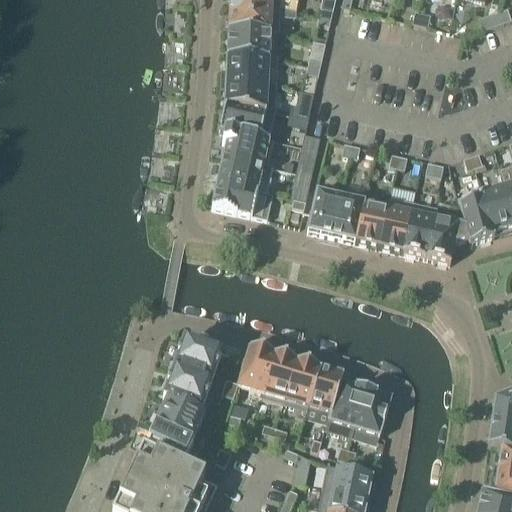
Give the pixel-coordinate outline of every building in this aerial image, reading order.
[(228,0),(229,1),(228,1),(228,11),(279,12),(279,0),(228,0)] [(319,0),(318,8),(331,11),(332,0),(319,0)] [(457,0),(456,3),(483,9),(484,2),(487,3),(487,0),(457,0)] [(491,0),(490,9),(497,11),(499,0),(491,0)] [(348,16),(351,4),(343,3),(340,15),(348,16)] [(279,12),(228,11),(227,11),(227,36),(278,38),(279,12)] [(507,14),(498,17),(502,29),(511,26),(507,14)] [(331,17),(319,15),(317,23),(329,25),(331,17)] [(498,17),(477,24),(482,36),(502,29),(498,17)] [(418,32),(421,20),(413,18),(410,31),(418,32)] [(421,20),(418,32),(426,34),(429,22),(421,20)] [(315,30),(328,33),(329,25),(317,23),(315,30)] [(278,38),(227,36),(225,62),(276,64),(272,63),(273,39),(278,39),(278,38)] [(320,63),(323,50),(311,47),(308,60),(320,63)] [(276,64),(225,62),(224,88),(275,91),(276,64)] [(304,81),(316,83),(320,68),(308,65),(304,81)] [(275,91),(224,88),(223,112),(274,119),(275,91)] [(274,119),(223,112),(218,136),(267,146),(274,119)] [(294,125),(306,127),(308,119),(296,117),(294,125)] [(306,127),(294,125),(292,132),(305,135),(306,127)] [(272,147),(218,136),(218,137),(223,138),(220,149),(224,150),(221,163),(271,174),(266,172),(272,147)] [(347,165),(350,152),(342,151),(340,163),(347,165)] [(350,152),(347,165),(355,166),(358,154),(350,152)] [(395,175),(397,163),(390,161),(387,173),(395,175)] [(469,164),(473,175),(481,173),(477,161),(469,164)] [(271,175),(221,163),(216,188),(265,200),(267,189),(269,189),(270,185),(268,185),(271,175)] [(397,163),(395,175),(403,177),(405,165),(397,163)] [(469,164),(462,166),(466,178),(473,175),(469,164)] [(431,183),(434,171),(426,169),(423,182),(431,183)] [(434,171),(431,183),(439,185),(442,173),(434,171)] [(297,180),(310,183),(311,175),(299,173),(297,180)] [(310,183),(297,180),(296,188),(308,191),(310,183)] [(265,200),(216,188),(213,198),(209,197),(206,211),(210,212),(210,215),(235,221),(235,220),(250,224),(256,198),(265,200)] [(502,188),(477,195),(479,199),(489,239),(491,239),(511,232),(511,223),(504,192),(502,188)] [(305,238),(330,244),(340,199),(315,193),(305,238)] [(354,249),(364,204),(340,199),(330,244),(354,249)] [(479,199),(456,206),(463,232),(467,245),(468,250),(493,243),(491,239),(489,239),(479,199)] [(364,204),(354,249),(377,254),(388,205),(387,204),(386,209),(364,204)] [(291,205),(289,213),(301,216),(303,208),(291,205)] [(401,260),(411,210),(388,205),(377,254),(401,260)] [(433,225),(436,215),(411,210),(401,260),(424,265),(433,225)] [(433,225),(424,265),(449,270),(453,249),(467,245),(463,232),(433,225)] [(219,360),(182,347),(171,376),(209,389),(219,360)] [(272,360),(248,353),(236,392),(259,399),(272,360)] [(272,360),(259,404),(282,411),(295,367),(272,360)] [(295,367),(282,411),(305,418),(307,414),(319,374),(295,367)] [(342,381),(319,374),(307,414),(328,420),(342,381)] [(165,406),(202,423),(202,422),(198,420),(209,389),(171,376),(161,404),(165,406)] [(224,387),(222,394),(234,398),(236,392),(236,390),(224,387)] [(364,397),(339,389),(324,438),(350,445),(352,436),(364,397)] [(222,394),(220,402),(232,406),(234,398),(222,394)] [(389,404),(364,397),(352,436),(377,444),(389,404)] [(511,397),(493,405),(511,419),(511,397)] [(511,419),(493,405),(486,452),(499,454),(511,455),(511,419)] [(165,406),(153,435),(189,451),(202,423),(165,406)] [(225,429),(237,432),(239,424),(227,421),(225,429)] [(274,435),(262,432),(260,439),(271,443),(274,435)] [(190,451),(153,435),(142,457),(180,474),(190,451)] [(285,439),(274,435),(271,443),(283,446),(285,439)] [(320,448),(312,446),(308,458),(316,460),(320,448)] [(335,466),(343,469),(346,457),(339,454),(335,466)] [(511,455),(499,454),(498,466),(497,466),(496,474),(493,501),(511,505),(511,455)] [(142,457),(140,456),(114,511),(205,511),(215,491),(180,474),(142,457)] [(285,456),(281,464),(293,469),(296,461),(285,456)] [(222,457),(219,464),(226,467),(230,460),(222,457)] [(346,457),(343,469),(350,471),(354,459),(346,457)] [(219,464),(216,471),(223,475),(226,467),(219,464)] [(370,483),(325,473),(320,495),(365,505),(370,483)] [(363,511),(365,505),(320,495),(316,511),(363,511)] [(291,511),(296,500),(287,496),(282,507),(291,511)] [(511,511),(511,506),(493,502),(493,501),(481,498),(477,511),(511,511)]
